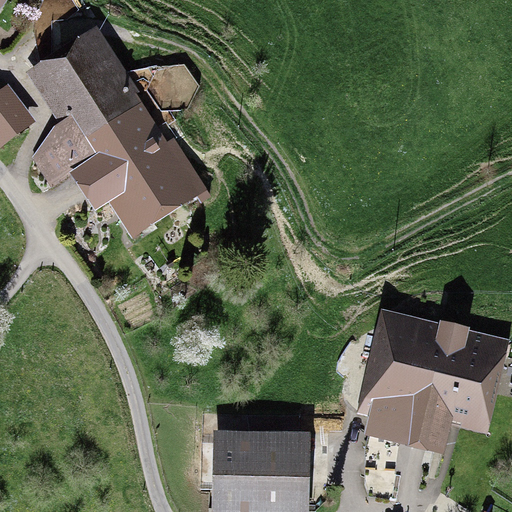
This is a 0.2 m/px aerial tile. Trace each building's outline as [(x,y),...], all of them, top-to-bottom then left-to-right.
[(163,127),(158,130),(97,37),(36,76),(66,123),(35,156),(54,186),(74,173),(97,208),(121,193),(138,220),(192,186),(197,195),(204,190),(163,127)] [(0,144),(27,124),(0,88),(0,144)] [(506,342),(390,314),(378,327),(358,412),(375,416),(369,438),(403,444),(404,438),(444,447),(448,429),(446,427),(450,411),(478,418),(492,355),(502,357),(506,342)] [(370,496),(396,501),(400,475),(398,475),(403,444),(369,438),(366,449),(372,450),(366,485),(370,496)] [(221,509),(221,510),(301,511),(302,446),(222,444),(221,509)]
